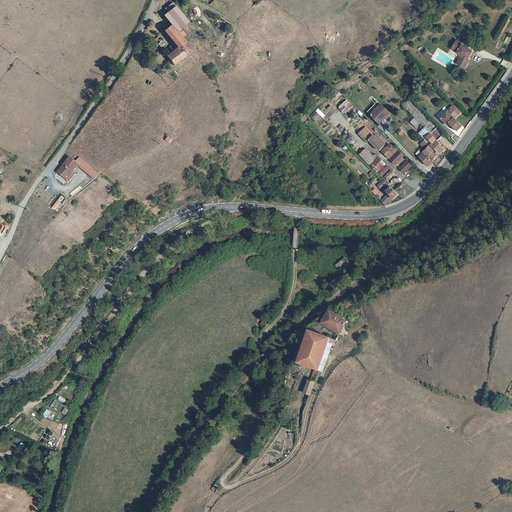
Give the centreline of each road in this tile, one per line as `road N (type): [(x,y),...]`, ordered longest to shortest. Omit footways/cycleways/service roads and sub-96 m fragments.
road 1 (primary): [(511,75),(408,204),(364,216),(235,206),(181,217),(132,252),(50,353),(0,386)]
road 2 (track): [(298,212),(295,280),(260,339),(273,363),(266,417),(224,485),(276,467),(296,450),(329,361),(342,350)]
road 3 (track): [(0,429),(71,370),(161,254),(235,206)]
road 4 (unclassified): [(154,0),(109,85),(29,193),(0,255)]
